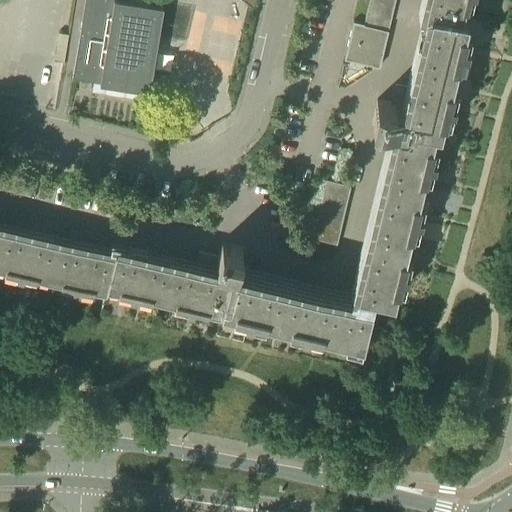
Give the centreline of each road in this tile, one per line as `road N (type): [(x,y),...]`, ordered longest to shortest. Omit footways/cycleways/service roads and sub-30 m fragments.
road 1 (secondary): [(464,511),(174,449),(80,438)]
road 2 (residential): [(0,120),(192,160),(247,126),(279,0)]
road 3 (secondary): [(77,482),(306,511)]
